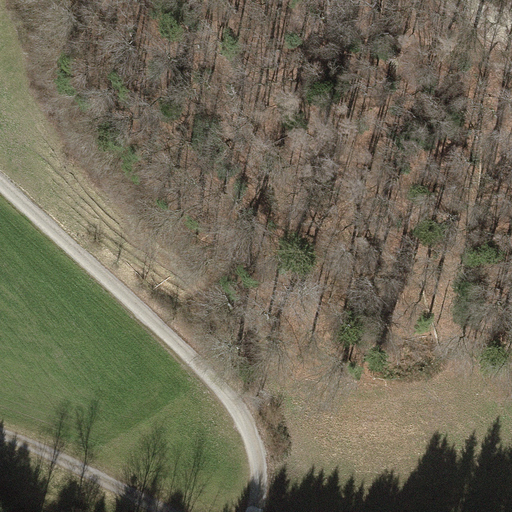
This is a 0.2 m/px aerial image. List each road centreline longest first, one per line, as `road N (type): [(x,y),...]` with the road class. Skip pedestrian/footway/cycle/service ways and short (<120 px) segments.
road 1 (track): [(0,187),(169,341),(249,453),(252,511)]
road 2 (track): [(162,511),(0,437)]
